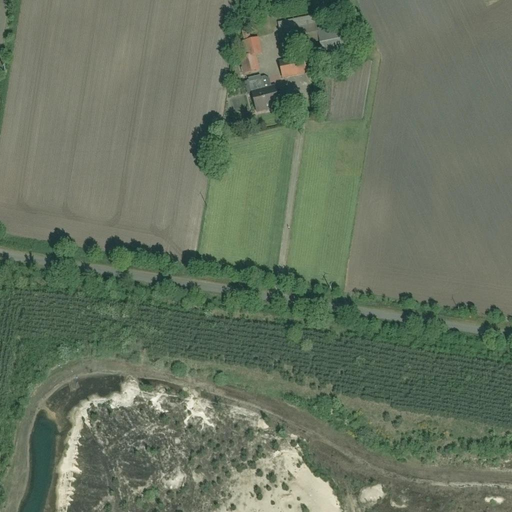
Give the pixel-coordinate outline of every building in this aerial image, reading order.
[(280,23),(282,38),(316,34),(314,20),(280,23)] [(322,31),(325,57),(350,54),(347,28),(322,31)] [(262,42),(252,43),(254,57),(264,56),(262,42)] [(249,61),(251,75),(262,73),(260,59),(249,61)] [(283,68),(285,81),(309,78),(307,65),(283,68)] [(255,100),(258,114),(282,110),(279,95),(255,100)]
